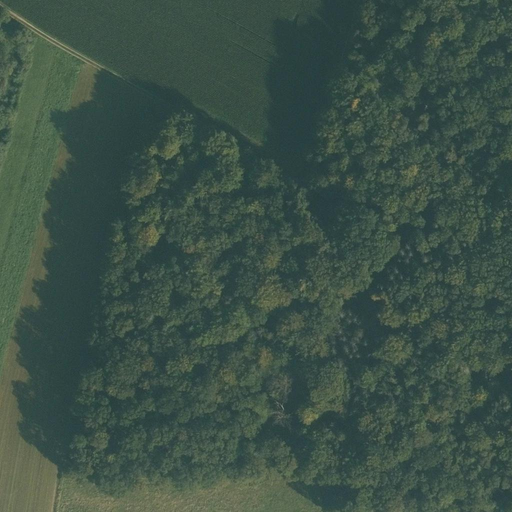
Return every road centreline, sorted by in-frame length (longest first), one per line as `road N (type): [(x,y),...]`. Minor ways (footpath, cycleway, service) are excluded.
road 1 (track): [(0,9),(308,194)]
road 2 (track): [(308,194),(448,206),(511,234)]
road 3 (track): [(308,194),(360,0)]
